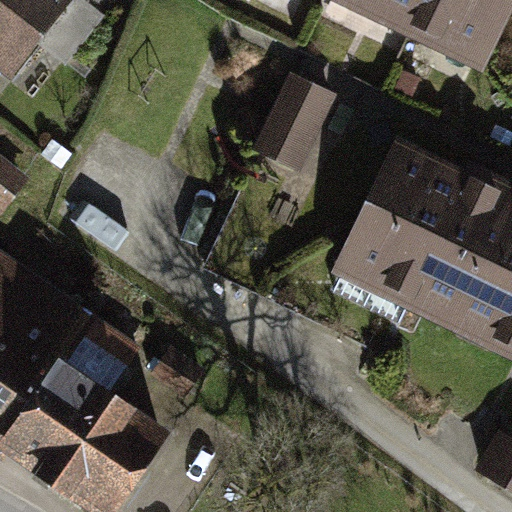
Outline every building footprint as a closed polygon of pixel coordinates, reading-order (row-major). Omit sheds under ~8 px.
[(31,39),(62,0),(0,0),(0,72),(7,64),(10,66),(31,39)] [(62,0),(31,39),(65,65),(105,16),(85,0),(62,0)] [(447,31),(483,48),(506,0),(355,0),(378,11),(383,0),(416,15),(410,27),(442,42),(447,31)] [(330,94),(294,77),(260,150),(296,166),(330,94)] [(511,192),(471,173),(467,182),(401,150),(350,255),(386,273),(381,284),(461,323),(466,312),(498,327),(493,339),(511,347),(511,192)] [(0,206),(21,180),(0,163),(0,206)] [(0,440),(106,511),(160,432),(106,395),(132,356),(31,288),(33,285),(0,262),(0,440)] [(185,393),(200,372),(170,351),(155,372),(185,393)] [(504,483),(511,470),(511,440),(503,435),(482,470),(504,483)]
